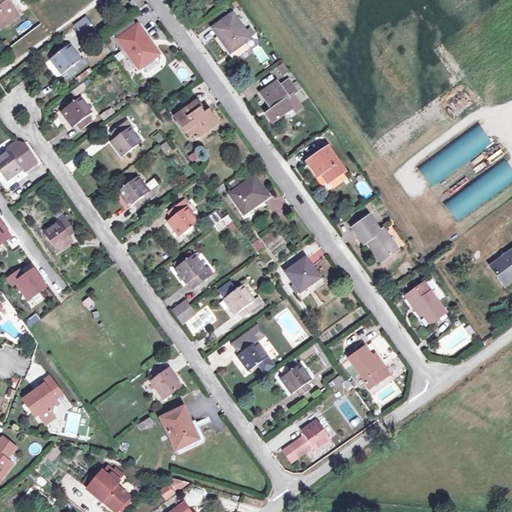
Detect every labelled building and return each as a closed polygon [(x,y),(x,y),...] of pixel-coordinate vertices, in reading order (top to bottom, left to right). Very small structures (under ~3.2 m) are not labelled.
[(7,0),(0,0),(0,27),(1,30),(20,17),(7,0)] [(142,0),(133,0),(130,2),(136,11),(146,5),(142,0)] [(233,14),(213,28),(230,53),(233,51),(246,42),(250,39),(245,32),(233,14)] [(87,16),(74,25),(80,33),(92,24),(87,16)] [(133,19),(114,33),(141,69),(144,67),(155,59),(160,55),(139,24),(137,25),(133,19)] [(92,24),(80,33),(84,39),(96,30),(92,24)] [(250,29),(245,32),(250,39),(255,36),(250,29)] [(250,49),(246,42),(233,51),(238,57),(250,49)] [(69,45),(51,59),(62,75),(66,72),(70,78),(87,65),(83,59),(81,61),(69,45)] [(159,64),(155,59),(144,67),(148,73),(159,64)] [(283,63),(276,68),(282,76),(289,71),(283,63)] [(277,81),(261,93),(270,107),(272,110),(266,114),(274,124),(293,110),(296,113),(303,108),(293,94),(297,92),(288,80),(280,85),(277,81)] [(80,98),(62,111),(73,127),(76,125),(80,131),(93,122),(88,116),(91,114),(80,98)] [(198,101),(176,116),(190,136),(193,133),(198,140),(220,124),(210,110),(204,114),(201,109),(203,108),(198,101)] [(103,120),(115,114),(112,108),(101,114),(103,120)] [(127,120),(110,133),(114,139),(111,141),(123,157),(141,144),(130,128),(132,126),(127,120)] [(158,143),(165,139),(160,132),(154,136),(158,143)] [(9,150),(0,156),(0,171),(6,180),(21,169),(23,172),(37,163),(24,145),(17,142),(8,148),(9,150)] [(164,154),(172,150),(167,142),(159,147),(164,154)] [(328,147),(307,162),(313,170),(317,167),(322,174),(329,183),(346,171),(328,147)] [(313,170),(318,177),(322,174),(317,167),(313,170)] [(255,176),(230,195),(245,214),(270,196),(255,176)] [(137,177),(119,191),(131,207),(134,205),(138,210),(160,193),(156,187),(149,193),(137,177)] [(154,178),(147,184),(151,190),(159,185),(154,178)] [(184,200),(167,212),(172,219),(168,221),(180,236),(198,223),(186,207),(189,206),(184,200)] [(217,211),(209,215),(218,234),(235,226),(230,215),(220,219),(217,211)] [(63,214),(58,218),(60,221),(44,232),(57,251),(73,240),(71,236),(76,232),(63,214)] [(369,216),(353,227),(365,244),(370,241),(372,245),(371,247),(382,262),(398,250),(383,230),(381,232),(369,216)] [(0,247),(13,239),(0,221),(0,247)] [(251,243),(257,252),(265,247),(259,238),(251,243)] [(311,262),(323,256),(320,249),(308,255),(311,262)] [(300,250),(277,264),(282,272),(305,258),(300,250)] [(511,251),(491,266),(502,282),(511,275),(511,251)] [(206,270),(194,254),(176,268),(188,284),(191,282),(195,288),(213,274),(208,268),(206,270)] [(306,258),(286,272),(301,292),(321,278),(306,258)] [(21,271),(9,279),(14,286),(18,284),(30,301),(47,289),(35,271),(26,278),(21,271)] [(511,275),(502,282),(505,287),(511,281),(511,275)] [(425,283),(405,296),(413,306),(416,304),(423,315),(431,325),(447,313),(425,283)] [(242,285),(224,299),(236,315),(239,313),(243,318),(261,305),(257,299),(254,301),(242,285)] [(88,310),(96,305),(90,297),(82,302),(88,310)] [(186,301),(173,310),(183,323),(195,314),(186,301)] [(416,304),(413,306),(420,317),(423,315),(416,304)] [(31,329),(41,320),(35,314),(25,323),(31,329)] [(259,326),(252,330),(260,340),(266,336),(259,326)] [(252,330),(232,343),(240,354),(239,355),(250,371),(259,365),(264,373),(274,366),(257,342),(260,340),(252,330)] [(365,347),(349,359),(366,381),(365,382),(370,389),(390,375),(384,365),(380,368),(372,357),(365,347)] [(376,354),(372,357),(380,368),(384,365),(376,354)] [(300,365),(281,378),(293,394),(296,392),(300,397),(312,389),(308,383),(311,381),(300,365)] [(169,369),(151,382),(163,400),(181,387),(173,377),(174,376),(169,369)] [(342,375),(328,384),(333,390),(346,381),(342,375)] [(12,398),(20,380),(13,377),(5,395),(12,398)] [(45,387),(25,401),(33,412),(36,410),(47,425),(56,418),(53,413),(53,410),(59,406),(56,400),(63,395),(50,378),(42,383),(45,387)] [(184,408),(161,418),(176,450),(198,440),(184,408)] [(149,417),(142,422),(146,428),(153,423),(149,417)] [(304,435),(289,446),(298,458),(313,447),(315,450),(331,439),(318,421),(302,432),(304,435)] [(1,440),(0,441),(0,443),(12,453),(17,447),(4,437),(1,440)] [(12,453),(0,443),(0,477),(2,479),(14,465),(7,459),(12,453)] [(102,471),(86,489),(101,502),(103,499),(117,511),(129,497),(115,486),(119,481),(111,474),(108,477),(102,471)] [(164,488),(155,494),(161,502),(172,494),(169,490),(164,488)] [(103,499),(101,502),(113,511),(116,511),(117,511),(103,499)] [(190,511),(184,503),(170,511),(190,511)]
